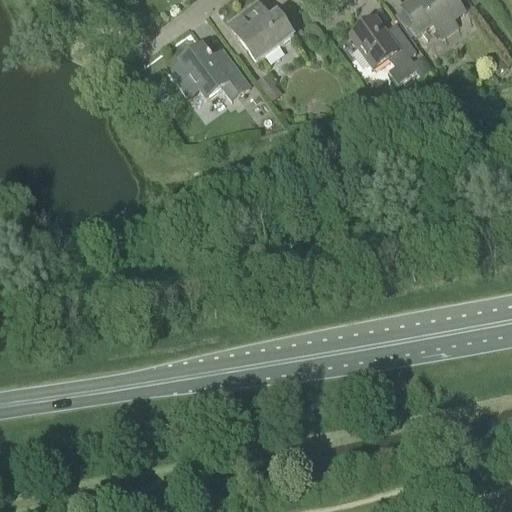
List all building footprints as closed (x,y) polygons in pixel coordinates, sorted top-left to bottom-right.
[(416,3),(403,12),(421,38),(433,29),(441,41),(455,31),(447,19),(459,11),(450,0),(423,0),(417,5),(416,3)] [(276,20),(269,25),(257,8),(227,30),(256,69),(293,42),(276,20)] [(413,67),(409,62),(415,58),(395,31),(386,38),(375,23),(349,42),(373,74),(385,65),(391,74),(388,76),(397,90),(416,76),(420,82),(430,74),(421,61),(413,67)] [(230,106),(248,93),(231,70),(221,78),(203,53),(169,78),(180,92),(190,85),(205,106),(221,94),(230,106)] [(509,73),(499,59),(495,62),(500,69),(494,73),(499,80),(509,73)]
